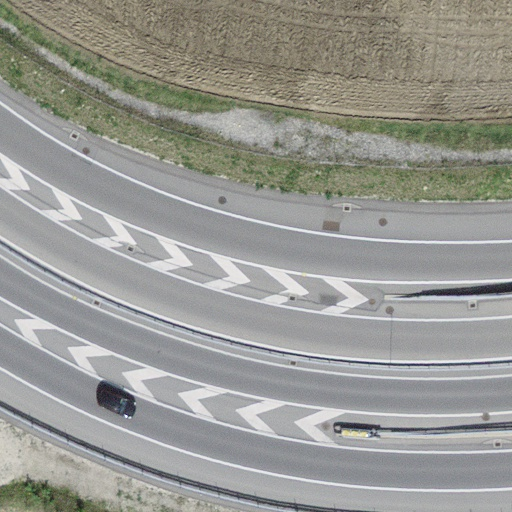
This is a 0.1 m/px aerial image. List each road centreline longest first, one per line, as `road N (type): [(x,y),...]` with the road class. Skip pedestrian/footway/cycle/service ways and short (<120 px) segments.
road 1 (motorway): [(511,259),(351,259),(239,243),(137,205),(0,126)]
road 2 (motorway): [(511,339),(383,347),(296,338),(150,296),(0,215)]
road 3 (motorway): [(0,351),(127,419),(214,451),(382,479),(511,473)]
road 4 (motorway): [(0,282),(118,343),(295,392),(377,400),(511,397)]
